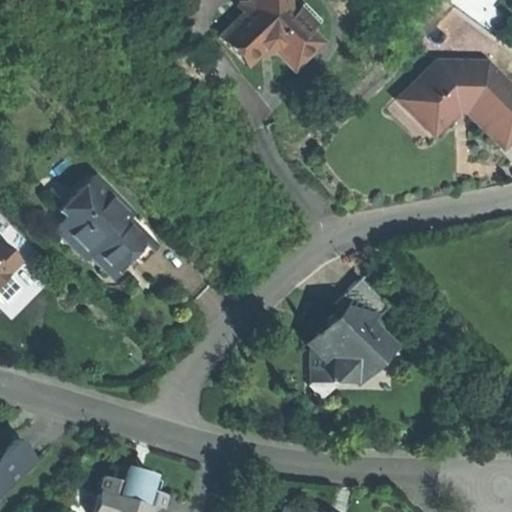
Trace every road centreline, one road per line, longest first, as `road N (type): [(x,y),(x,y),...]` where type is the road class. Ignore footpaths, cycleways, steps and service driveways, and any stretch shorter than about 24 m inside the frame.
road 1 (residential): [(159,435),(206,352),(307,253),(360,227),(511,198)]
road 2 (residential): [(159,435),(290,465),(510,471)]
road 3 (residential): [(0,382),(159,435)]
